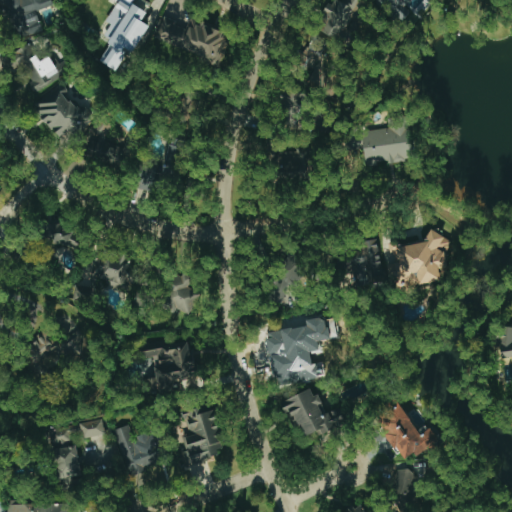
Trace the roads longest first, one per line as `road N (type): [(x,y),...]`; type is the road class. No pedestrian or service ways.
road 1 (residential): [(407,197),(226,233),(161,228),(113,214),(73,190),(34,158),(0,113)]
road 2 (residential): [(290,511),(242,371),(226,233)]
road 3 (residential): [(226,233),(247,89),(292,0)]
